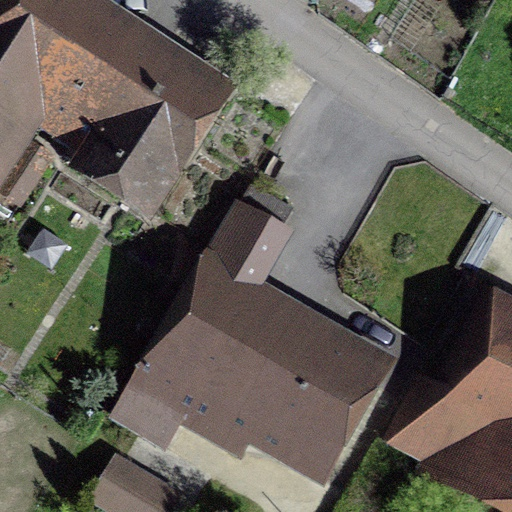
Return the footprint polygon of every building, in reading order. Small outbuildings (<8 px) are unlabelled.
[(61,0),(0,0),(0,178),(37,121),(93,156),(86,169),(146,208),(216,101),(61,0)] [(28,143),(0,184),(0,194),(18,206),(51,158),(28,143)] [(327,460),(372,382),(238,305),(278,236),(275,234),(287,209),(248,187),(193,282),(200,286),(140,393),(131,388),(113,416),(161,445),(178,416),(242,453),(260,422),(327,460)] [(511,333),(474,313),(432,391),(421,385),(423,381),(419,379),(386,443),(511,508),(511,333)] [(178,511),(184,502),(108,459),(79,509),(84,511),(178,511)]
